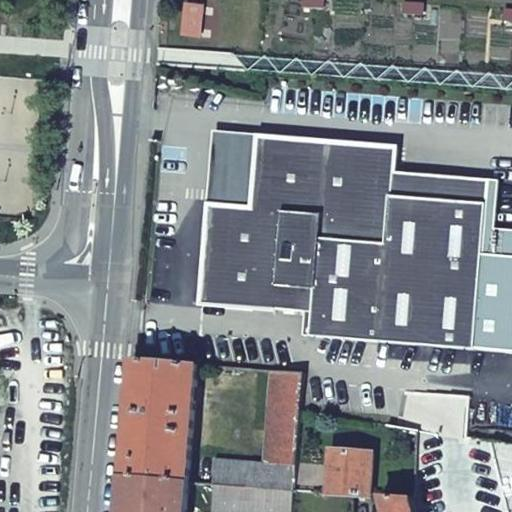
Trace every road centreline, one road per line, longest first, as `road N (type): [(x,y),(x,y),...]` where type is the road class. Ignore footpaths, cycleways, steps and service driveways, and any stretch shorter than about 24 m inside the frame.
road 1 (secondary): [(109,285),(123,0)]
road 2 (secondary): [(92,511),(109,285)]
